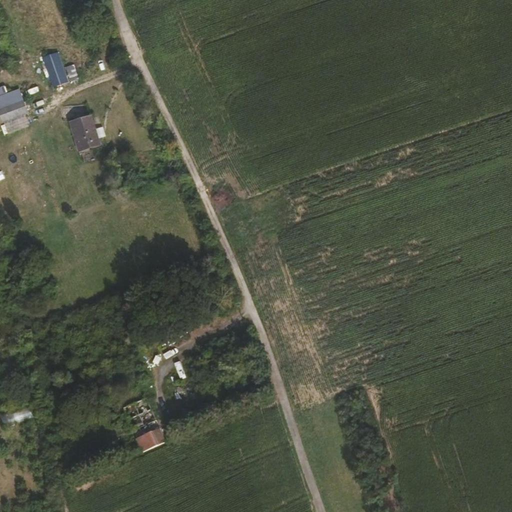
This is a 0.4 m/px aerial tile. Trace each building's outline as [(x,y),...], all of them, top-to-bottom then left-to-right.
[(54,89),(70,82),(58,53),(42,59),(54,89)] [(0,128),(17,129),(17,124),(23,124),(23,97),(0,96),(0,128)] [(104,129),(97,130),(93,117),(70,123),(78,154),(103,148),(101,140),(106,138),(104,129)] [(148,400),(125,409),(143,455),(166,445),(148,400)] [(13,423),(32,418),(29,407),(10,413),(13,423)]
